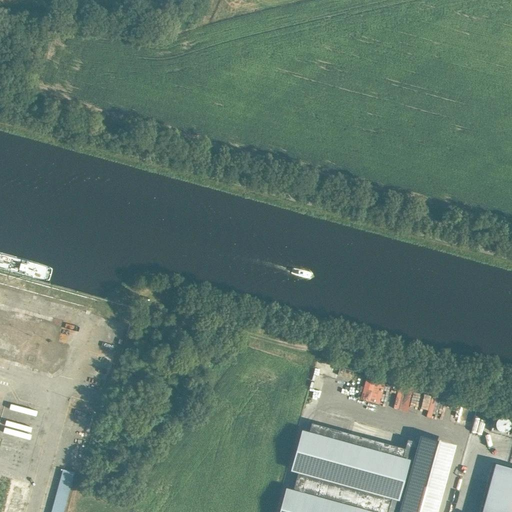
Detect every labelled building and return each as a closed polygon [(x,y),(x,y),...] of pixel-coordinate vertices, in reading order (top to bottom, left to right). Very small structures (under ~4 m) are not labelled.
[(345,368),(340,367),(338,375),(351,379),(354,371),(345,369),(345,368)] [(312,423),(287,511),(387,511),(405,448),(404,448),(312,423)] [(405,448),(387,511),(438,511),(455,452),(418,442),(406,439),(404,448),(405,448)] [(511,511),(511,468),(497,464),(483,511),(511,511)] [(63,511),(75,472),(73,472),(63,469),(51,511),(63,511)]
